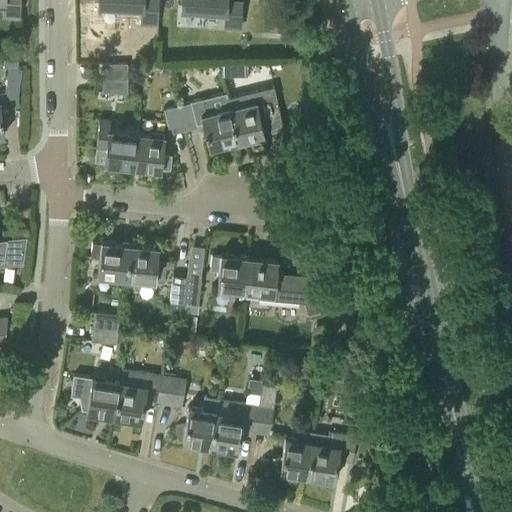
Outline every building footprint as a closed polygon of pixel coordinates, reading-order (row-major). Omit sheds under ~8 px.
[(2,0),(2,15),(18,16),(18,0),(2,0)] [(97,0),(98,4),(141,6),(140,22),(156,23),(157,0),(97,0)] [(181,0),(181,8),(224,10),(224,26),(240,27),(241,1),(227,0),(181,0)] [(282,25),(282,43),(295,43),(295,25),(282,25)] [(17,68),(18,59),(4,55),(3,67),(8,68),(4,92),(0,92),(0,134),(3,134),(0,108),(18,105),(17,94),(21,69),(17,68)] [(247,75),(246,60),(221,61),(221,75),(247,75)] [(101,76),(126,76),(127,62),(101,62),(101,76)] [(101,91),(126,91),(126,76),(101,76),(101,91)] [(243,92),(226,96),(237,140),(264,134),(264,131),(272,129),(269,115),(262,88),(243,92)] [(178,104),(184,129),(202,125),(208,147),(237,140),(226,96),(225,93),(178,104)] [(184,129),(178,104),(163,108),(169,133),(184,129)] [(132,166),(136,131),(107,128),(108,119),(99,118),(96,147),(105,148),(103,163),(132,166)] [(136,131),(132,166),(160,169),(160,167),(169,168),(171,153),(162,152),(164,134),(136,131)] [(124,277),(128,242),(101,240),(100,242),(91,241),(90,256),(99,257),(97,275),(124,277)] [(128,242),(124,277),(163,282),(165,266),(172,267),(173,259),(166,258),(166,259),(156,258),(157,246),(128,242)] [(244,290),(248,255),(220,252),(220,255),(210,254),(209,268),(218,269),(216,287),(244,290)] [(248,255),(244,290),(259,292),(258,297),(304,302),(307,313),(321,309),(314,284),(300,288),(274,286),(277,258),(248,255)] [(183,301),(186,276),(171,274),(169,300),(183,301)] [(186,276),(183,301),(197,303),(200,277),(186,276)] [(197,303),(183,301),(182,313),(196,315),(197,303)] [(91,325),(117,328),(118,313),(93,310),(91,325)] [(117,328),(91,325),(90,339),(115,342),(117,328)] [(113,404),(111,415),(140,420),(143,398),(157,400),(161,375),(135,371),(121,368),(119,380),(115,405),(113,404)] [(75,373),(72,394),(78,395),(81,408),(85,408),(85,411),(111,415),(113,404),(115,405),(119,380),(75,373)] [(262,381),(254,430),(267,432),(276,383),(277,376),(263,374),(262,381)] [(161,375),(157,400),(180,404),(185,379),(161,375)] [(210,432),(208,446),(236,450),(240,428),(254,430),(262,381),(249,379),(245,401),(218,397),(212,432),(210,432)] [(212,432),(218,397),(204,394),(201,408),(188,405),(185,423),(174,425),(177,438),(182,439),(181,441),(208,446),(210,432),(212,432)] [(309,462),(314,432),(301,429),(299,438),(284,435),(281,453),(271,455),(274,468),(279,469),(278,471),(305,476),(307,462),(309,462)] [(307,462),(305,476),(333,481),(337,458),(351,460),(355,435),(328,431),(328,434),(315,432),(314,432),(309,462),(307,462)]
